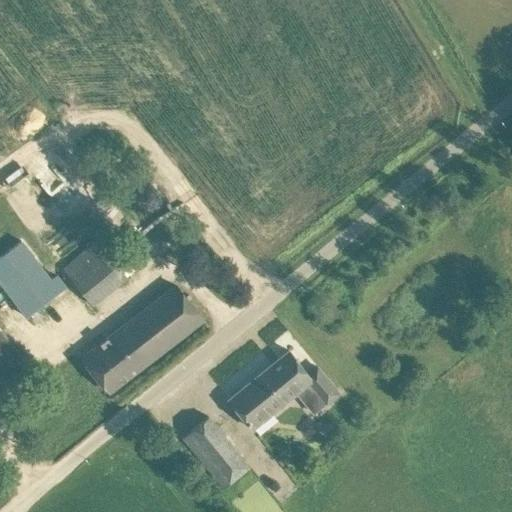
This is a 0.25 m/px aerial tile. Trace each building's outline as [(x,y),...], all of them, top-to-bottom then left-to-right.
[(12,236),(0,246),(0,291),(22,318),(63,283),(53,272),(47,277),(12,236)] [(126,275),(100,242),(66,269),(92,302),(126,275)] [(200,316),(176,285),(82,356),(108,390),(202,318),(201,316),(200,316)] [(0,386),(27,365),(0,331),(0,386)] [(337,392),(317,366),(308,373),(288,349),(228,399),(252,428),(308,381),(325,402),(337,392)] [(249,465),(217,427),(208,415),(182,437),(222,487),(249,465)] [(437,511),(372,429),(292,491),(309,511),(437,511)]
